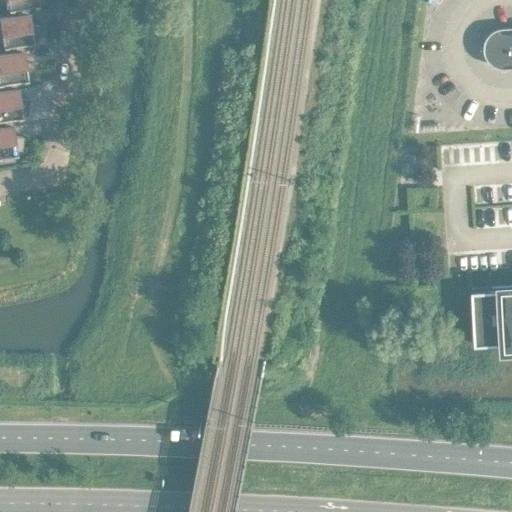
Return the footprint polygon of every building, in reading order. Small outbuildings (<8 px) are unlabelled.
[(0,0),(0,1),(8,2),(9,13),(29,11),(40,9),(39,2),(43,1),(43,0),(0,0)] [(0,39),(2,39),(4,50),(4,51),(23,48),(24,48),(34,47),(33,39),(38,39),(40,24),(31,23),(29,11),(9,13),(0,14),(0,39)] [(511,24),(511,25),(508,25),(505,26),(502,28),(500,29),(497,31),(496,34),(494,36),(493,39),(492,42),(492,45),(493,48),(493,51),(494,54),(496,57),(498,59),(500,61),(502,63),(505,64),(508,65),(511,65),(511,24)] [(0,87),(18,85),(18,86),(29,84),(28,77),(32,76),(34,61),(25,60),(24,48),(23,48),(4,51),(4,50),(0,50),(0,87)] [(0,124),(12,122),(13,123),(23,121),(22,114),(27,113),(29,98),(20,97),(18,86),(18,85),(0,87),(0,124)] [(0,124),(0,161),(12,159),(15,159),(14,152),(17,152),(17,151),(22,150),(23,135),(14,134),(13,123),(12,122),(0,124)] [(511,285),(472,288),(474,321),(475,341),(507,339),(507,333),(511,332),(511,285)]
